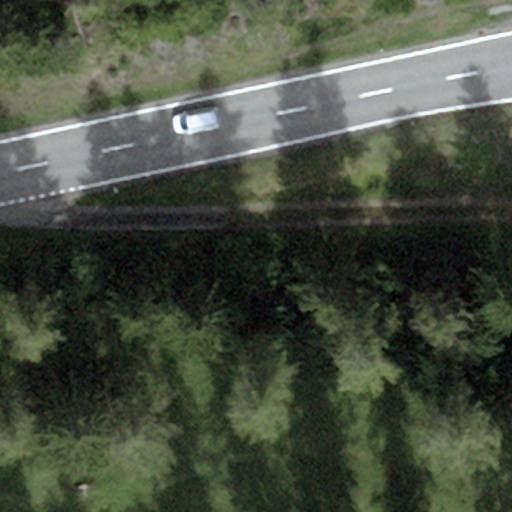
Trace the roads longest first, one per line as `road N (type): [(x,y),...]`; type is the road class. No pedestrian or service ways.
road 1 (secondary): [(0,173),(511,66)]
road 2 (track): [(511,251),(52,252)]
